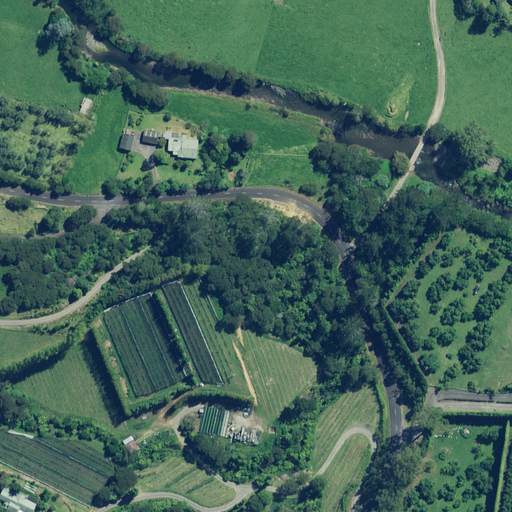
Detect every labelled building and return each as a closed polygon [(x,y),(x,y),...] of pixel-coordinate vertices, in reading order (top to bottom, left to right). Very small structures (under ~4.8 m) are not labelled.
[(92,101),(85,97),(81,105),(83,106),(80,112),(86,115),(92,101)] [(156,145),(159,134),(146,131),(144,142),(156,145)] [(174,150),(174,153),(179,154),(178,156),(198,157),(200,139),(187,138),(188,134),(166,132),(166,139),(170,139),(169,149),(174,150)] [(135,137),(123,134),(120,148),(132,151),(135,137)] [(141,447),(129,437),(124,443),(136,453),(141,447)] [(17,493),(5,487),(0,498),(6,500),(3,507),(12,511),(33,511),(38,503),(26,497),(27,495),(18,490),(17,493)]
